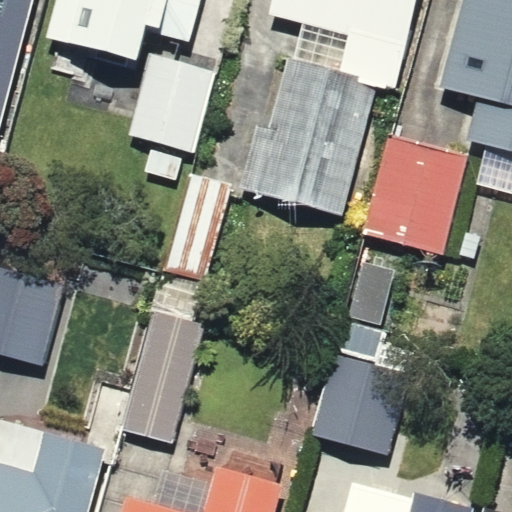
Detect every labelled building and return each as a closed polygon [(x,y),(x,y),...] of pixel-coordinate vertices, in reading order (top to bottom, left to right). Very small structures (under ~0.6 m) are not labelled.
[(62,0),(0,0),(0,61),(43,73),(62,0)] [(230,176),(243,127),(255,82),(205,68),(223,0),(62,0),(43,73),(147,101),(134,150),(230,176)] [(277,0),(267,39),(305,49),(268,186),(401,222),(414,173),(421,147),(436,91),(460,0),(277,0)] [(511,0),(460,0),(436,91),(498,108),(483,163),(511,170),(511,0)] [(0,219),(24,121),(0,115),(0,219)] [(256,195),(208,179),(173,282),(221,298),(256,195)] [(175,456),(194,461),(226,339),(161,322),(128,444),(175,456)] [(31,339),(0,330),(0,511),(106,511),(109,502),(119,467),(5,437),(31,339)] [(160,511),(146,511),(109,502),(106,511),(311,511),(316,493),(194,461),(175,456),(160,511)] [(489,511),(434,497),(430,511),(489,511)]
